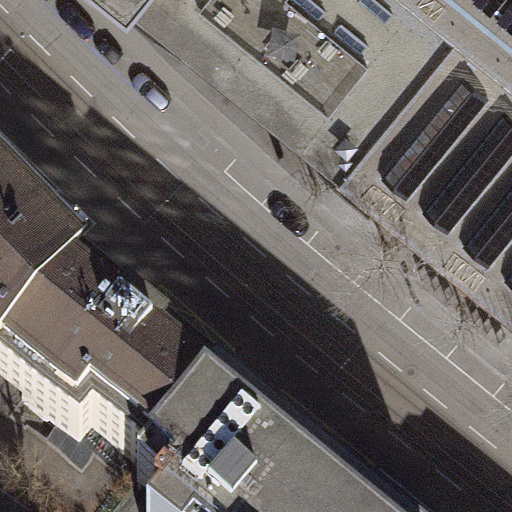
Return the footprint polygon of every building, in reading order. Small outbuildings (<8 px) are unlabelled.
[(511,0),(141,0),(148,5),(339,162),(470,0),(511,0)] [(511,0),(470,0),(339,162),(368,186),(511,304),(511,0)] [(0,371),(81,279),(0,194),(0,371)] [(81,279),(0,371),(0,382),(80,448),(93,434),(147,477),(216,391),(81,279)] [(225,381),(216,391),(229,402),(365,511),(388,511),(238,391),(225,381)] [(216,391),(147,477),(138,488),(151,499),(165,509),(162,511),(365,511),(229,402),(216,391)]
